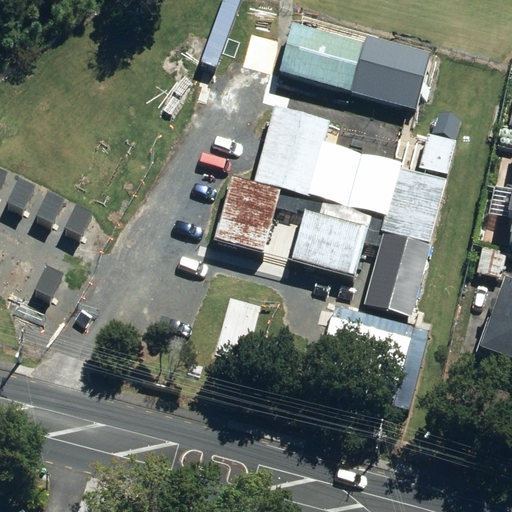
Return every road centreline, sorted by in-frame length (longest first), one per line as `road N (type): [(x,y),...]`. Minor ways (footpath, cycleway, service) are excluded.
road 1 (secondary): [(396,511),(0,407)]
road 2 (unknown): [(115,293),(0,238)]
